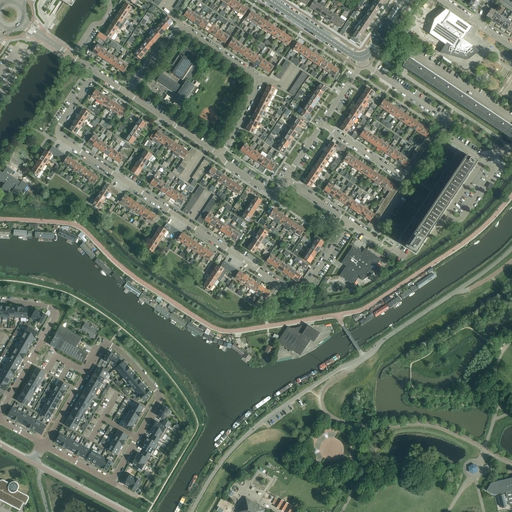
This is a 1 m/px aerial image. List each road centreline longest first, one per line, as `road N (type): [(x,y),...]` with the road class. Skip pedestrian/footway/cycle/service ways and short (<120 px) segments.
road 1 (residential): [(350,223),(304,292),(280,285),(58,136),(95,72)]
road 2 (residential): [(43,444),(104,342),(115,347),(160,396),(112,480)]
road 3 (residential): [(219,154),(257,83),(248,70),(179,28),(127,92)]
road 4 (unclassified): [(364,358),(262,420),(224,457),(191,511)]
road 5 (unclassified): [(364,358),(511,248)]
road 6 (residential): [(408,180),(447,119),(360,57)]
road 7 (residential): [(0,414),(55,311),(0,301)]
